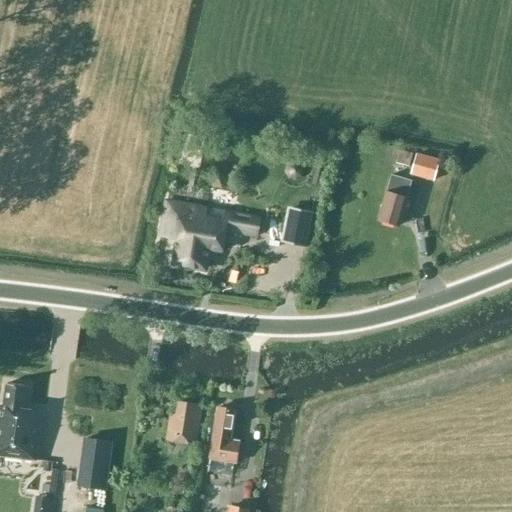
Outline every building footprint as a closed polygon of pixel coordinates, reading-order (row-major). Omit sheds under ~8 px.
[(417,154),(400,150),(397,164),(413,168),(412,175),(435,181),(441,160),(417,153),(417,154)] [(407,196),(412,180),(391,174),(386,190),(377,219),(399,225),(407,196)] [(256,234),(259,216),(166,199),(160,234),(176,237),(172,262),(205,268),(209,248),(222,251),(226,229),(256,234)] [(0,455),(35,460),(41,413),(24,410),(27,387),(7,384),(3,407),(0,407),(0,455)] [(201,404),(178,400),(175,415),(169,414),(166,439),(196,443),(201,404)] [(231,438),(235,408),(217,405),(209,458),(236,462),(240,440),(231,438)] [(80,486),(106,490),(112,442),(86,439),(80,486)] [(200,469),(190,467),(187,484),(198,485),(200,469)]
